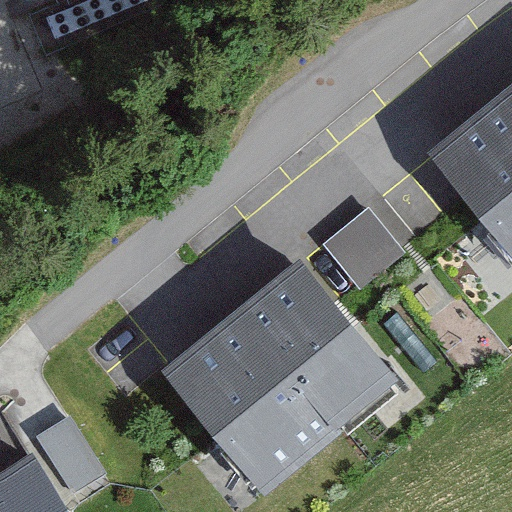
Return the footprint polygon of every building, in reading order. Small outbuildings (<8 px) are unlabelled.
[(30,0),(35,11),(60,0),(30,0)] [(511,87),(430,154),(511,254),(511,87)] [(339,222),(376,271),(409,246),(373,197),(339,222)] [(166,369),(267,491),(401,380),(300,259),(166,369)] [(74,403),(43,421),(81,484),(112,465),(74,403)] [(0,499),(0,511),(71,511),(33,452),(0,472),(0,498),(1,499),(0,499)]
